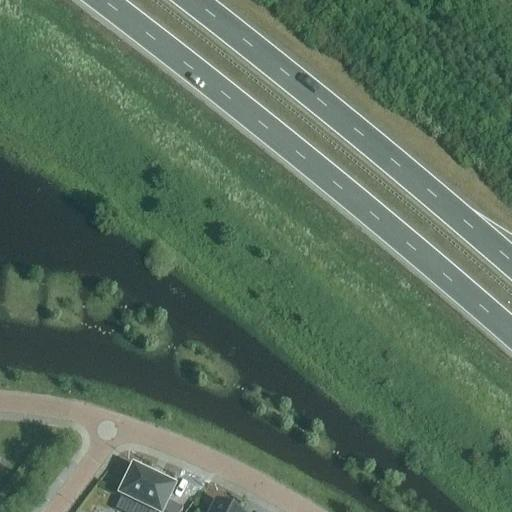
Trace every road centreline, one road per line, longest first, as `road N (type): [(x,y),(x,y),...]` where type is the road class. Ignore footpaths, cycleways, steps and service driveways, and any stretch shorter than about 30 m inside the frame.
road 1 (trunk): [(99,0),(511,335)]
road 2 (trunk): [(511,263),(191,0)]
road 3 (residential): [(118,425),(235,472),(304,511)]
road 4 (residential): [(0,401),(118,425)]
